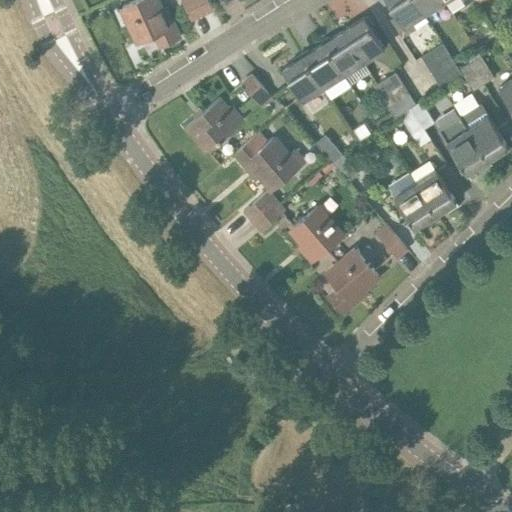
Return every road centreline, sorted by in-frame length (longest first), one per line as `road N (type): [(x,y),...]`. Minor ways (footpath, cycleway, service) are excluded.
road 1 (tertiary): [(330,378),(188,227),(111,120)]
road 2 (residential): [(511,199),(330,378)]
road 3 (residential): [(302,0),(111,120)]
road 4 (tertiary): [(470,488),(330,378)]
road 5 (tertiary): [(111,120),(45,0)]
